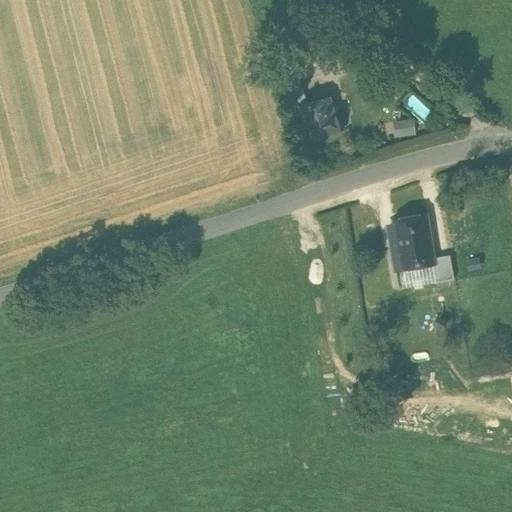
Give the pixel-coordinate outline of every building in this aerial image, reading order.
[(304,58),(286,63),(289,75),(308,69),(304,58)] [(299,79),(280,85),(283,96),(303,90),(299,79)] [(329,97),(300,106),(305,121),(304,121),(310,142),(342,132),(335,111),(334,112),(329,97)] [(395,120),(396,134),(416,133),(415,119),(395,120)] [(427,214),(394,219),(397,238),(391,239),(398,279),(416,276),(418,285),(437,282),(433,264),(436,263),(435,258),(427,214)] [(450,255),(435,258),(436,263),(433,264),(437,282),(455,279),(450,255)]
